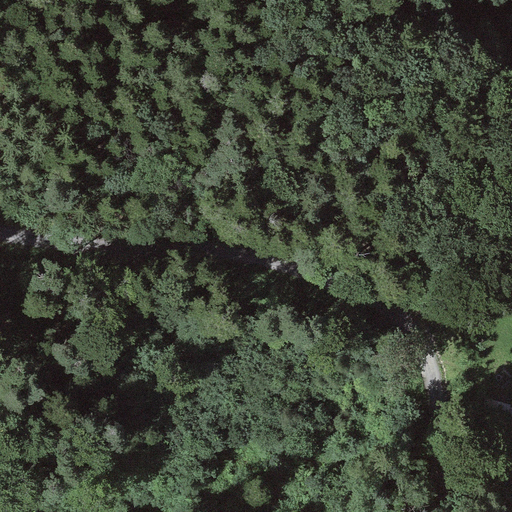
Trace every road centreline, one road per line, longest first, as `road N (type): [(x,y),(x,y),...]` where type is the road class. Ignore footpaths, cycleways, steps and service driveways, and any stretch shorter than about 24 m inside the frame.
road 1 (track): [(0,229),(145,240),(263,260),(332,280),(403,320),(428,362),(435,400),(432,511)]
road 2 (track): [(434,276),(440,218),(496,108),(474,0)]
